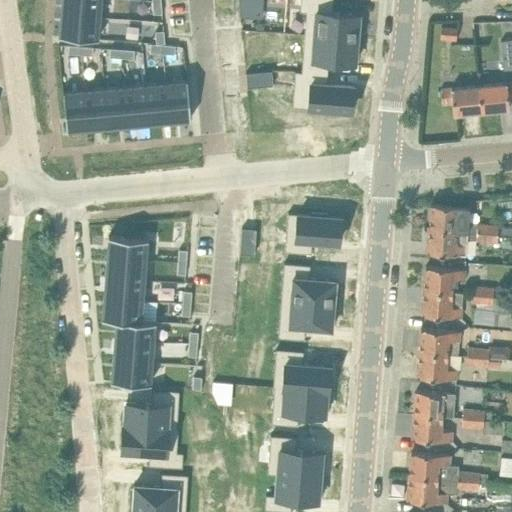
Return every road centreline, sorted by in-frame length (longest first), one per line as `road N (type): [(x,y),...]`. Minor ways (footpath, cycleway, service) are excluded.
road 1 (secondary): [(359,511),(386,161)]
road 2 (residential): [(59,192),(386,161)]
road 3 (residential): [(93,511),(59,192)]
road 4 (residential): [(15,196),(0,378)]
road 5 (secondary): [(386,161),(406,2)]
road 6 (residential): [(26,155),(4,0)]
road 7 (residential): [(386,161),(511,150)]
